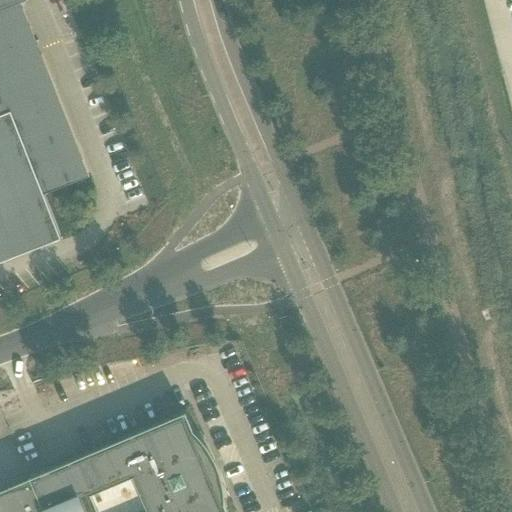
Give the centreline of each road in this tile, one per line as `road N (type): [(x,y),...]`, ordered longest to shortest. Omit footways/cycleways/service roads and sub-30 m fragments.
road 1 (unknown): [(9,342),(34,414),(54,422),(175,370),(198,373),(214,389),(264,511)]
road 2 (unknown): [(0,280),(71,248),(112,193),(105,153),(45,0)]
road 3 (tertiary): [(425,511),(302,217)]
road 4 (tertiary): [(283,249),(392,511)]
road 5 (tertiary): [(302,217),(219,0)]
road 6 (tertiary): [(187,0),(266,209)]
road 7 (unclassified): [(266,209),(128,297)]
road 8 (unclassified): [(128,297),(209,282),(283,249)]
